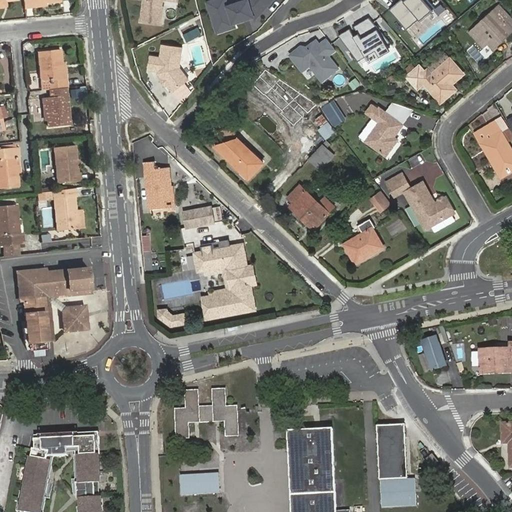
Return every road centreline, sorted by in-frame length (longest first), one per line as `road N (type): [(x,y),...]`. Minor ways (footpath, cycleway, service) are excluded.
road 1 (tertiary): [(105,65),(125,333)]
road 2 (residential): [(359,311),(178,140)]
road 3 (residential): [(178,140),(237,67),(357,0)]
road 4 (tertiary): [(166,369),(371,323)]
road 5 (tertiary): [(359,311),(163,352)]
road 6 (residential): [(490,227),(448,152),(453,122),(511,75)]
road 7 (residential): [(506,511),(428,411)]
